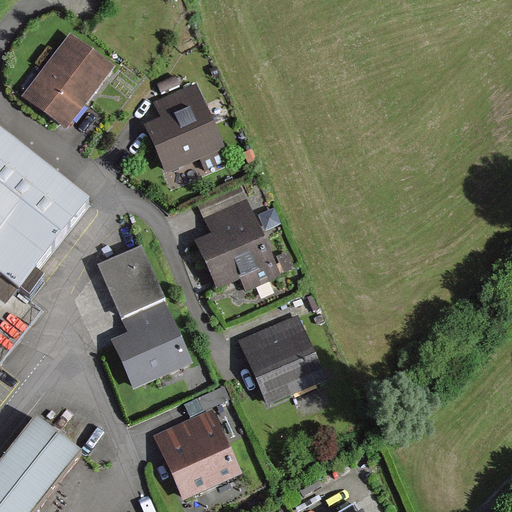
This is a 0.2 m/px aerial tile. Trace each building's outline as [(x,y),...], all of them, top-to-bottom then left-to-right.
[(114,69),(74,37),(25,97),(65,129),(114,69)] [(164,120),(147,128),(167,173),(225,147),(197,84),(156,103),(164,120)] [(91,202),(0,130),(0,276),(20,292),(91,202)] [(279,275),(247,201),(213,216),(219,231),(197,240),(217,286),(239,277),(245,290),(279,275)] [(192,363),(142,247),(101,265),(130,334),(117,340),(137,386),(192,363)] [(299,317),(243,342),(271,403),(327,379),(299,317)] [(214,414),(158,439),(185,500),(241,475),(214,414)] [(0,511),(30,511),(77,455),(38,424),(0,470),(0,511)]
